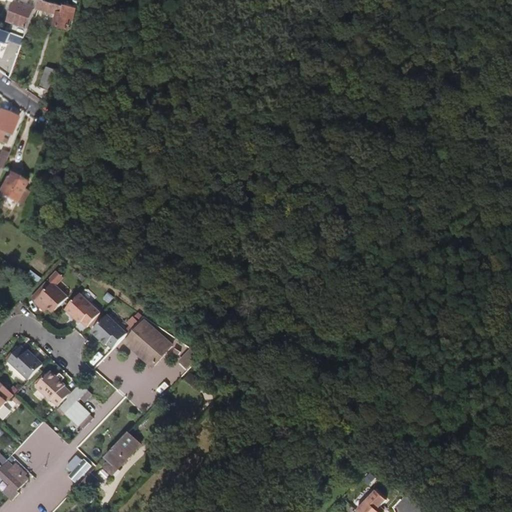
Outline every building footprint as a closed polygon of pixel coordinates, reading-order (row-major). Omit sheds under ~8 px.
[(71,23),(76,25),(80,12),(68,9),(68,11),(45,4),(46,2),(39,0),(37,9),(57,15),(54,26),(69,31),(71,23)] [(9,23),(28,31),(36,11),(16,4),(9,23)] [(54,77),(45,73),(40,87),(49,90),(54,77)] [(0,141),(1,138),(4,132),(10,135),(17,118),(0,109),(0,141)] [(0,169),(2,171),(9,153),(2,150),(0,155),(0,169)] [(24,182),(7,175),(2,188),(19,195),(24,182)] [(53,313),(68,298),(55,286),(64,277),(56,270),(31,297),(36,301),(35,303),(40,308),(43,305),(48,309),(53,313)] [(86,276),(76,270),(72,274),(76,277),(82,281),(86,276)] [(115,296),(109,292),(105,296),(111,301),(115,296)] [(86,327),(100,313),(79,294),(65,309),(79,323),(80,321),(86,327)] [(142,315),(138,312),(133,317),(137,321),(142,315)] [(112,348),(126,333),(106,314),(91,331),(105,344),(106,342),(112,348)] [(142,324),(122,346),(132,356),(153,334),(142,324)] [(169,349),(153,334),(132,356),(138,362),(143,356),(153,365),(169,349)] [(8,359),(28,379),(43,363),(28,349),(27,351),(21,345),(8,359)] [(169,349),(153,365),(154,366),(170,350),(169,349)] [(153,365),(143,356),(138,362),(148,371),(153,365)] [(52,397),(59,404),(70,392),(64,385),(65,384),(50,369),(43,377),(36,384),(51,398),(52,397)] [(202,381),(189,371),(183,379),(196,388),(202,381)] [(36,384),(43,377),(41,375),(34,382),(36,384)] [(0,408),(14,394),(0,380),(0,408)] [(81,384),(69,398),(60,407),(78,424),(82,427),(92,416),(78,402),(80,399),(84,403),(92,395),(81,384)] [(22,402),(16,396),(12,399),(18,405),(22,402)] [(41,423),(37,419),(32,425),(36,429),(41,423)] [(45,421),(13,455),(37,478),(69,444),(45,421)] [(141,444),(129,433),(106,457),(108,459),(101,467),(111,476),(119,468),(119,469),(141,444)] [(70,476),(78,483),(93,466),(79,453),(67,466),(74,472),(70,476)] [(14,464),(8,459),(0,468),(0,473),(9,483),(3,489),(10,495),(22,483),(27,477),(25,476),(27,473),(15,463),(14,464)] [(98,481),(91,474),(82,483),(87,487),(90,483),(93,486),(98,481)] [(374,477),(369,474),(365,480),(370,483),(374,477)] [(94,499),(86,492),(83,495),(91,502),(94,499)] [(357,510),(358,511),(380,511),(377,508),(381,503),(372,494),(357,510)]
